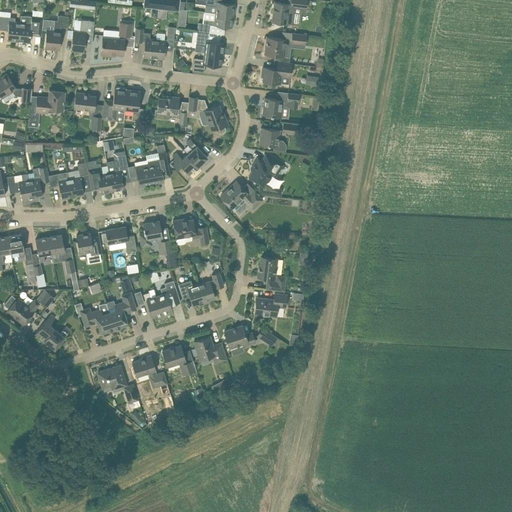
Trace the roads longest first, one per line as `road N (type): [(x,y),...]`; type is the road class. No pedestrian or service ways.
road 1 (track): [(359,511),(316,511),(306,502),(405,0)]
road 2 (residential): [(0,325),(66,367),(226,313),(239,295),(241,239),(198,193)]
road 3 (residential): [(9,56),(64,76),(140,75),(232,88)]
road 4 (residential): [(0,215),(93,216),(198,193)]
road 5 (residential): [(198,193),(231,166),(243,144),(246,106),(232,88)]
